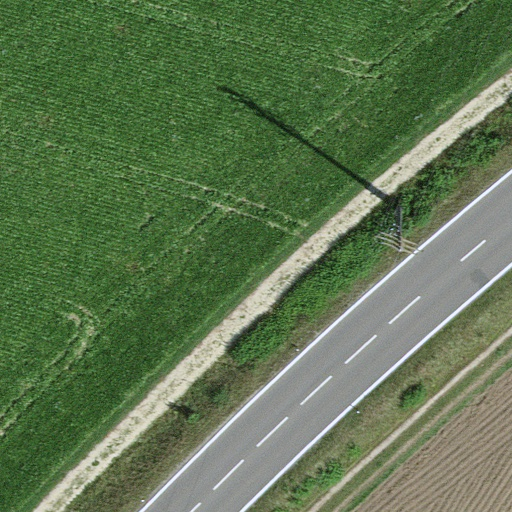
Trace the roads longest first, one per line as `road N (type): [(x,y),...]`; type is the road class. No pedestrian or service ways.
road 1 (track): [(511,82),(337,227),(48,511)]
road 2 (primary): [(191,511),(511,218)]
road 3 (track): [(318,511),(511,341)]
